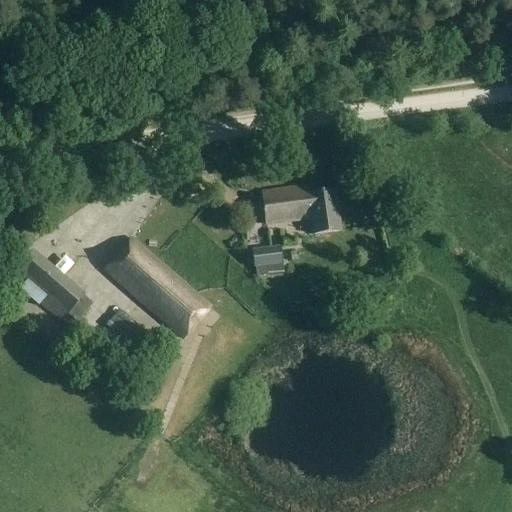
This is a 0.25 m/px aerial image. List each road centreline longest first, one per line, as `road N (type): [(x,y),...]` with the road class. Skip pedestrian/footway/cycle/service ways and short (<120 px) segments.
road 1 (track): [(152,142),(511,91)]
road 2 (track): [(0,283),(122,394)]
road 3 (track): [(0,163),(152,142)]
